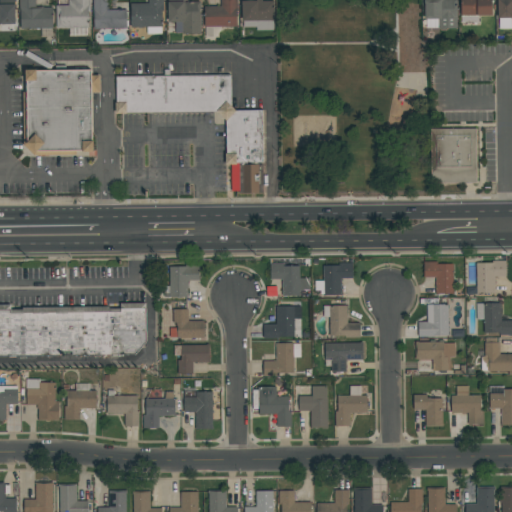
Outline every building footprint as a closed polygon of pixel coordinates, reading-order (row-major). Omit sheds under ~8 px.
[(52,7),(35,8),(34,0),(19,0),(20,29),(52,29),(52,7)] [(56,28),(89,28),(88,0),(67,0),(68,5),(55,6),(56,28)] [(126,28),(126,9),(109,9),(108,0),(92,0),(93,29),(126,28)] [(162,27),(162,0),(147,0),(148,4),(131,4),(130,27),(162,27)] [(204,27),(237,27),(236,0),(220,0),(220,7),(204,7),(204,27)] [(424,0),(424,29),(456,28),(455,0),(424,0)] [(460,0),(460,16),(491,16),(491,0),(460,0)] [(511,0),(497,0),(497,29),(511,29),(511,0)] [(241,21),(255,21),(255,30),(273,31),(274,2),(242,1),(241,21)] [(200,2),(168,2),(167,22),(175,22),(175,34),(200,34),(200,2)] [(0,24),(15,24),(14,4),(0,4),(0,24)] [(417,5),(401,5),(402,36),(417,36),(417,5)] [(423,47),(423,70),(405,70),(405,47),(423,47)] [(91,70),(92,152),(26,153),(25,70),(91,70)] [(100,93),(99,75),(92,75),(92,93),(100,93)] [(115,112),(115,75),(230,75),(230,110),(262,110),(262,163),(252,163),(252,175),(260,175),(260,192),(230,192),(230,164),(225,164),(225,123),(213,123),(213,112),(115,112)] [(421,79),(428,79),(429,96),(421,96),(421,79)] [(476,183),(432,183),(432,167),(436,167),(435,128),(475,128),(476,183)] [(475,262),(505,261),(505,276),(494,276),(494,293),(475,293),(475,262)] [(435,293),(435,276),(423,277),(422,263),(452,262),(452,293),(435,293)] [(323,264),(351,263),(351,278),(340,278),(340,295),(323,295),(323,264)] [(299,264),(299,278),(309,278),(309,290),(299,290),(299,296),(282,296),(281,279),(269,279),(269,265),(299,264)] [(198,265),(198,280),(186,280),(187,297),(169,297),(168,266),(198,265)] [(475,319),(475,302),(500,302),(500,320),(511,320),(511,334),(483,334),(483,319),(475,319)] [(0,355),(0,304),(10,304),(10,308),(120,307),(120,303),(145,303),(145,346),(136,346),(136,355),(72,355),(0,355)] [(447,304),(447,336),(417,336),(417,322),(426,321),(426,304),(447,304)] [(359,336),(329,337),(328,305),(346,305),(347,323),(359,323),(359,336)] [(299,306),(300,318),(293,319),(293,337),(263,337),(263,324),(275,324),(275,306),(299,306)] [(203,320),(203,337),(168,337),(168,328),(173,328),(173,309),(188,309),(188,320),(203,320)] [(431,371),(431,359),(415,359),(415,342),(454,341),(455,357),(450,357),(450,370),(431,371)] [(361,359),(346,360),(346,371),(330,371),(330,359),(324,359),(324,342),(361,342),(361,359)] [(300,357),(292,357),(293,374),(262,374),(262,361),(275,361),(274,343),(299,343),(300,357)] [(511,370),(482,370),(482,343),(499,343),(499,354),(511,354),(511,370)] [(208,344),(208,362),(192,362),(192,373),(176,374),(176,360),(180,360),(180,345),(208,344)] [(58,420),(37,419),(37,405),(25,405),(26,380),(55,381),(55,400),(58,400),(58,420)] [(64,419),(64,390),(75,390),(75,383),(88,383),(88,390),(96,390),(96,408),(79,408),(79,419),(64,419)] [(326,385),(327,426),(310,427),(309,411),(298,411),(298,391),(306,391),(306,386),(326,385)] [(366,413),(349,413),(349,426),(335,425),(335,396),(348,396),(349,385),(360,385),(360,395),(367,395),(366,413)] [(450,412),(450,395),(455,395),(455,385),(468,386),(468,394),(481,395),(480,424),(466,424),(467,413),(450,412)] [(16,404),(6,404),(6,419),(0,418),(0,386),(17,386),(16,404)] [(257,387),(275,387),(275,396),(288,396),(289,426),(276,427),(276,414),(258,414),(257,387)] [(511,424),(501,424),(501,408),(488,409),(488,393),(502,393),(502,388),(511,388),(511,424)] [(144,428),(143,399),(164,398),(164,392),(173,391),(174,415),(158,416),(158,428),(144,428)] [(211,391),(212,429),(194,429),(194,412),(183,412),(183,397),(195,397),(195,392),(211,391)] [(413,409),(412,394),(427,394),(427,398),(441,397),(442,425),(424,426),(424,409),(413,409)] [(137,396),(137,426),(123,426),(124,414),(106,414),(106,395),(137,396)] [(0,483),(5,483),(5,499),(16,499),(16,511),(3,511),(0,511),(0,483)] [(34,483),(52,483),(52,511),(23,511),(23,499),(34,499),(34,483)] [(58,511),(58,485),(76,485),(76,502),(87,502),(87,511),(58,511)] [(494,487),(494,490),(494,511),(465,511),(465,504),(476,504),(476,487),(494,487)] [(354,511),(354,491),(353,491),(353,488),(371,488),(371,505),(383,505),(383,511),(354,511)] [(456,511),(427,511),(427,488),(444,488),(444,504),(456,504),(456,511)] [(511,511),(501,511),(501,488),(511,488),(511,511)] [(422,489),(422,505),(420,505),(420,511),(390,511),(390,503),(408,502),(408,490),(422,489)] [(310,502),(310,511),(279,511),(279,490),(293,490),(293,502),(310,502)] [(334,503),(333,490),(348,490),(348,505),(346,505),(346,511),(316,511),(316,503),(334,503)] [(126,491),(126,511),(98,511),(98,508),(108,508),(108,491),(126,491)] [(162,511),(133,511),(133,491),(150,491),(150,508),(162,508),(162,511)] [(207,511),(207,491),(226,491),(226,507),(238,507),(238,511),(207,511)] [(273,491),(273,511),(243,511),(243,507),(256,507),(255,491),(273,491)] [(198,492),(198,511),(169,511),(169,508),(180,508),(180,492),(198,492)]
